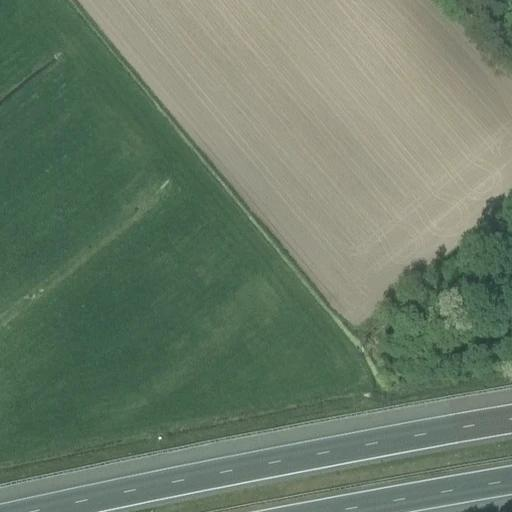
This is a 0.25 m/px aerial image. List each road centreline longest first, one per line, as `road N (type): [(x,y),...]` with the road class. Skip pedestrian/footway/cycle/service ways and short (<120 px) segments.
road 1 (motorway): [(511,421),(42,511)]
road 2 (motorway): [(337,511),(511,481)]
